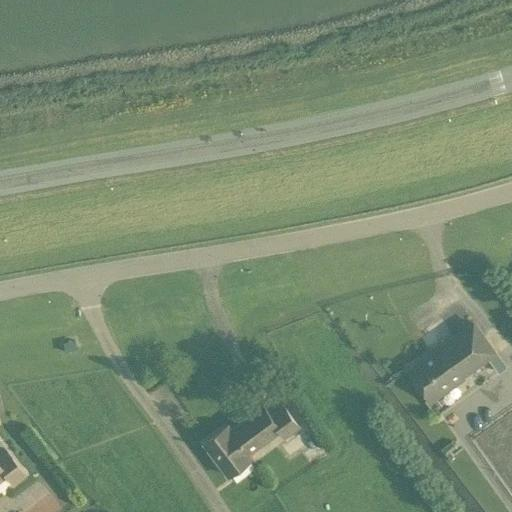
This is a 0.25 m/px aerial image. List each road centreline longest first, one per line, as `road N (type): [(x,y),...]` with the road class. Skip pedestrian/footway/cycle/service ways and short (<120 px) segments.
road 1 (secondary): [(0,185),(350,124),(511,79)]
road 2 (unclassified): [(0,293),(383,221),(511,188)]
